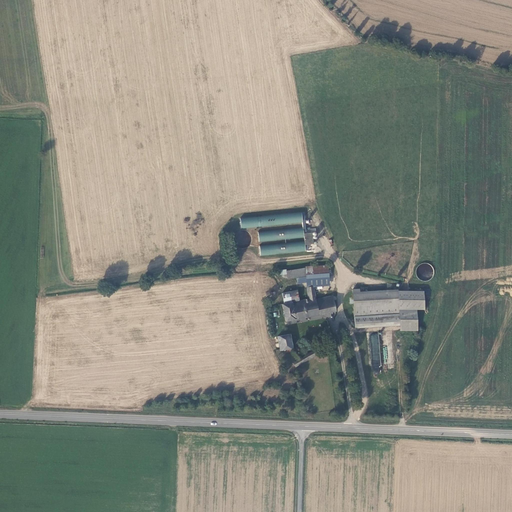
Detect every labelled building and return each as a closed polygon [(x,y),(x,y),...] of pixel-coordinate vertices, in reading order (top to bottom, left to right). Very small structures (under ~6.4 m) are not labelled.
[(302,227),(257,232),(258,241),(303,237),(302,227)] [(313,244),(312,232),(303,233),(305,245),(313,244)] [(304,241),(259,246),(260,256),(305,251),(304,241)] [(424,278),(433,273),(427,262),(421,265),(423,269),(420,271),(424,278)] [(305,267),(306,272),(306,278),(328,277),(327,265),(305,267)] [(338,310),(336,300),(319,304),(317,298),(314,286),(308,287),(311,298),(301,300),(286,303),(284,304),(288,320),(338,310)] [(360,291),(353,292),(355,318),(401,315),(399,288),(360,291)] [(283,293),(286,303),(301,300),(299,290),(283,293)] [(319,304),(336,300),(334,295),(317,298),(319,304)] [(291,333),(279,336),(282,349),(283,350),(295,347),(291,333)] [(381,372),(379,334),(369,335),(371,373),(381,372)] [(282,349),(279,336),(273,337),(277,350),(282,349)] [(317,354),(315,351),(295,362),(298,366),(317,354)]
